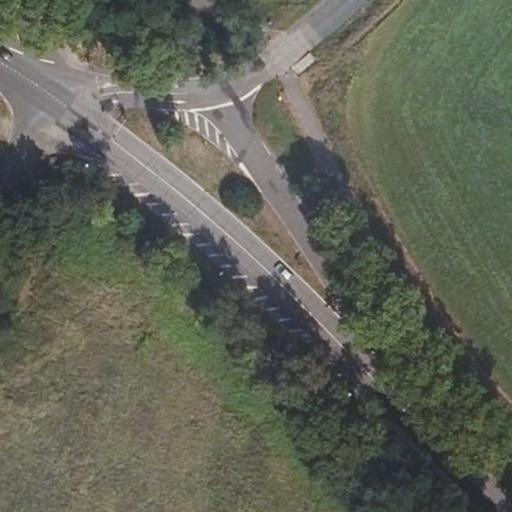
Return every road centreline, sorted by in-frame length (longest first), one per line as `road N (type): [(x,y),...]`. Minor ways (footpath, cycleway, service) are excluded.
road 1 (secondary): [(73,112),(254,258),(384,390)]
road 2 (unclassified): [(384,390),(364,327),(219,90)]
road 3 (secondary): [(384,390),(504,511)]
road 4 (unclassified): [(348,0),(273,60),(219,90)]
road 5 (unclassified): [(219,90),(123,91),(73,112)]
